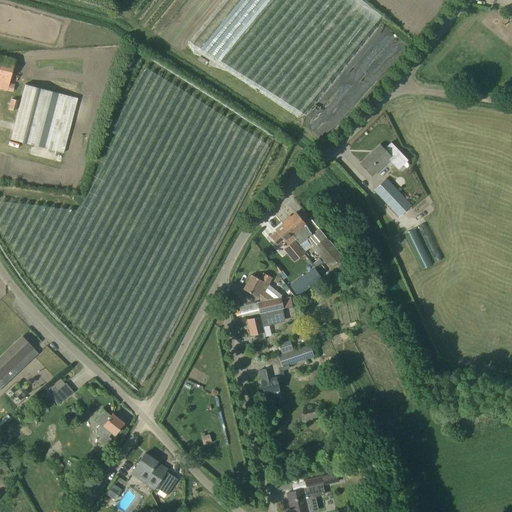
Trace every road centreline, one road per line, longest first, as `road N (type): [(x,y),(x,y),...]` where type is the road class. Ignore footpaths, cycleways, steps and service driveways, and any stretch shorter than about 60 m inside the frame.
road 1 (unclassified): [(224,272),(252,223),(336,149),(465,0)]
road 2 (unclassified): [(268,511),(228,333),(224,272)]
road 3 (unclassified): [(145,417),(29,306),(0,267)]
road 4 (unclassified): [(145,417),(224,272)]
road 5 (unclassified): [(238,511),(145,417)]
